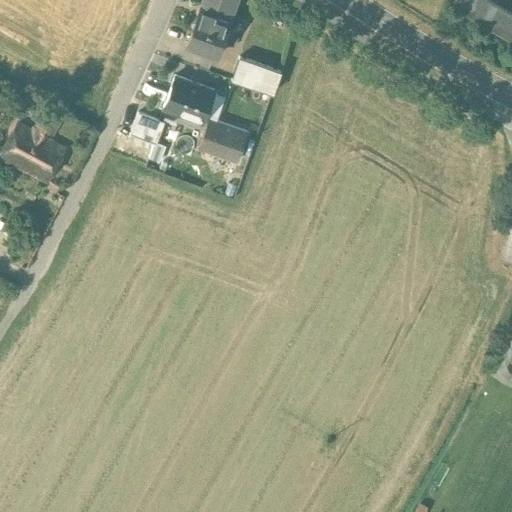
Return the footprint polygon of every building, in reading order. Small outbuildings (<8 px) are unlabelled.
[(236,0),(202,0),(186,44),(216,55),(236,0)] [(511,10),(494,0),(454,0),(452,5),(511,39),(511,10)] [(280,70),(250,59),(242,82),(272,93),(280,70)] [(214,89),(176,75),(164,106),(202,120),(214,89)] [(47,106),(33,131),(17,123),(0,153),(0,155),(47,180),(65,148),(48,139),(62,114),(47,106)] [(176,123),(154,115),(145,138),(168,146),(176,123)] [(247,130),(210,117),(200,145),(236,159),(247,130)] [(511,344),(501,375),(511,378),(511,344)]
